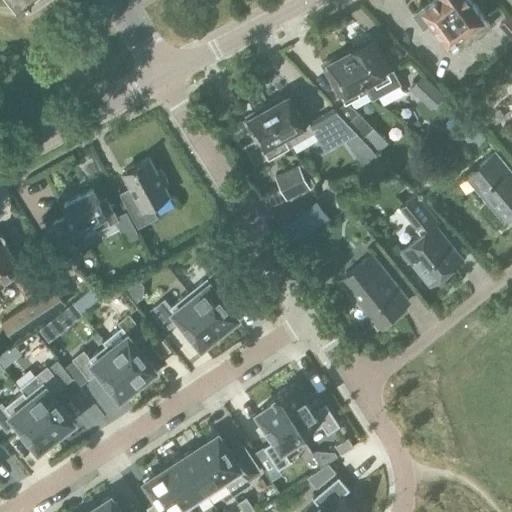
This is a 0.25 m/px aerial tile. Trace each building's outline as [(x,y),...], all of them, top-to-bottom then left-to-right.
[(421,5),(412,11),(422,26),(433,19),(454,49),(489,26),(470,0),(425,0),(421,4),(421,5)] [(511,16),(509,13),(498,23),(511,38),(511,16)] [(347,51),(366,89),(390,76),(370,38),(347,51)] [(366,89),(347,51),(323,64),(344,101),(366,89)] [(423,75),(411,88),(431,106),(443,93),(423,75)] [(356,132),(348,120),(339,106),(312,121),(310,117),(307,118),(291,91),(279,98),(278,95),(266,102),(290,144),(314,131),(325,151),(357,133),(356,132)] [(290,144),(266,102),(254,109),(255,111),(245,117),(267,157),(290,144)] [(348,120),(356,132),(358,131),(363,136),(373,126),(359,111),(348,120)] [(486,136),(475,126),(465,137),(475,147),(486,136)] [(511,168),(494,148),(464,174),(504,220),(504,219),(507,222),(511,218),(511,191),(501,179),(511,170),(511,168)] [(138,227),(158,216),(152,205),(170,195),(163,182),(167,180),(160,167),(156,170),(148,155),(121,170),(134,192),(122,198),(138,227)] [(275,174),(285,198),(309,187),(298,164),(275,174)] [(70,210),(52,219),(62,238),(77,230),(78,231),(92,223),(96,231),(116,221),(114,217),(117,215),(107,196),(99,201),(91,187),(65,201),(70,210)] [(406,201),(418,217),(413,221),(422,233),(401,249),(429,283),(453,263),(438,245),(448,238),(437,224),(440,221),(417,192),(406,201)] [(289,222),(301,238),(329,216),(317,200),(289,222)] [(0,278),(10,272),(28,298),(30,296),(32,300),(2,320),(2,321),(3,320),(14,336),(12,337),(13,337),(67,302),(55,284),(40,295),(38,291),(40,290),(22,264),(21,265),(3,238),(4,235),(2,235),(1,237),(0,236),(0,278)] [(73,267),(84,254),(65,237),(54,249),(73,267)] [(340,278),(377,324),(398,307),(381,286),(391,278),(371,253),(340,278)] [(189,291),(220,330),(235,318),(239,315),(224,296),(234,288),(217,267),(189,291)] [(220,330),(189,291),(171,305),(165,297),(153,306),(170,327),(180,318),(201,345),(205,342),(220,330)] [(103,339),(141,386),(156,374),(153,370),(157,367),(136,341),(146,333),(129,312),(118,321),(121,325),(103,339)] [(160,336),(151,343),(162,357),(171,350),(160,336)] [(141,386),(103,339),(103,340),(106,343),(90,356),(84,348),(72,357),(74,359),(64,367),(73,378),(79,386),(89,378),(99,370),(120,396),(137,383),(140,387),(141,386)] [(22,390),(57,433),(75,419),(54,393),(64,385),(73,378),(64,367),(58,359),(49,366),(47,364),(36,373),(42,381),(26,393),(23,390),(22,390)] [(275,394),(304,440),(305,439),(303,436),(322,424),(327,432),(340,424),(326,401),(315,409),(305,394),(296,381),(275,394)] [(57,433),(22,390),(5,404),(2,400),(0,401),(0,421),(7,430),(17,422),(38,448),(57,433)] [(304,440),(275,394),(274,395),(276,398),(257,410),(275,438),(264,446),(278,468),(291,460),(286,452),(304,440)] [(226,483),(243,472),(247,478),(260,470),(243,443),(232,451),(217,428),(206,435),(208,438),(200,443),(226,483)] [(354,445),(348,436),(335,444),(341,453),(354,445)] [(226,483),(200,443),(182,455),(208,495),(226,483)] [(208,495),(182,455),(163,466),(186,501),(203,489),(207,496),(208,495)] [(307,475),(317,487),(335,470),(328,462),(307,475)] [(168,511),(186,501),(163,466),(155,472),(154,469),(143,476),(157,499),(146,506),(150,511),(168,511)] [(354,487),(342,474),(314,496),(319,503),(306,511),(361,511),(346,493),(354,487)] [(139,511),(136,506),(126,511),(123,511),(112,493),(93,505),(96,511),(139,511)] [(250,511),(255,509),(246,496),(237,501),(244,511),(250,511)]
